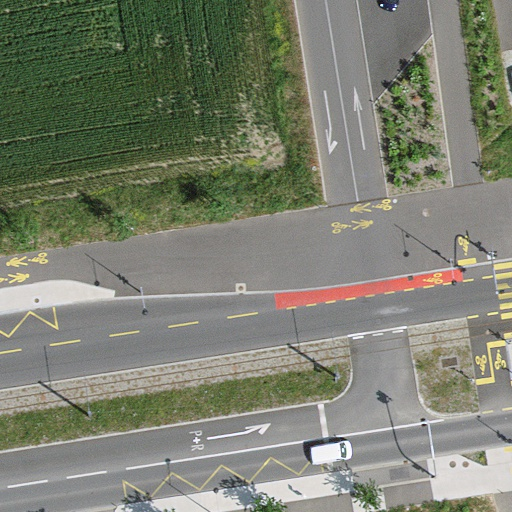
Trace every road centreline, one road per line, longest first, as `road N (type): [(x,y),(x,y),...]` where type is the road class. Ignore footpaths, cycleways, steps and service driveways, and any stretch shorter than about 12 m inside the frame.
road 1 (secondary): [(511,288),(0,368)]
road 2 (secondary): [(0,493),(511,427)]
road 3 (track): [(474,219),(446,0)]
